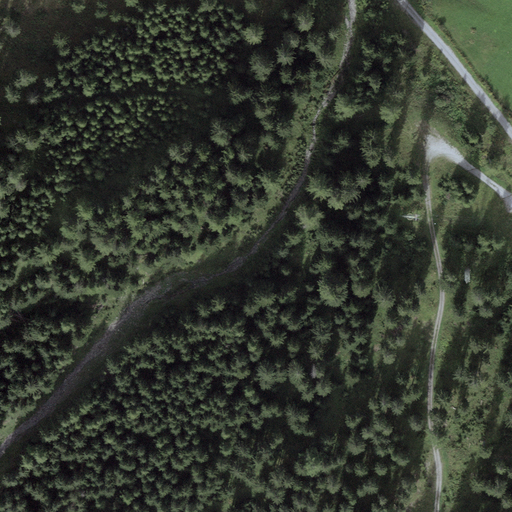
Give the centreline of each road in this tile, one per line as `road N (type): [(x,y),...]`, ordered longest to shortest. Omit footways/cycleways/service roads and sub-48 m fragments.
road 1 (track): [(438,511),(433,418),(443,321),(426,163),(446,153),(511,200)]
road 2 (track): [(400,0),(511,132)]
